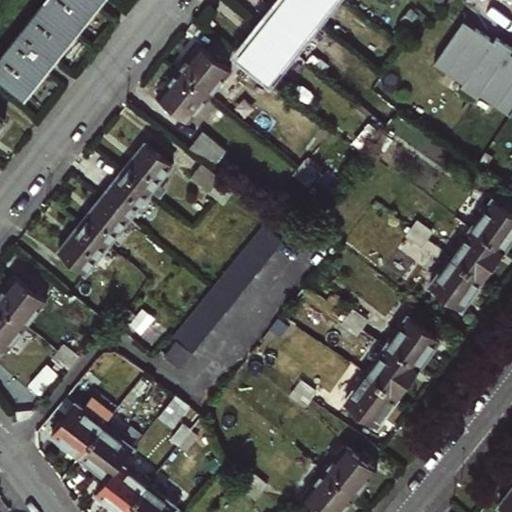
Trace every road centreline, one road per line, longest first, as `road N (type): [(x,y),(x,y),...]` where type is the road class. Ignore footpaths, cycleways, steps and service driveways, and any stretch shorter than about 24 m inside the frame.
road 1 (residential): [(170,0),(0,214)]
road 2 (residential): [(409,511),(511,383)]
